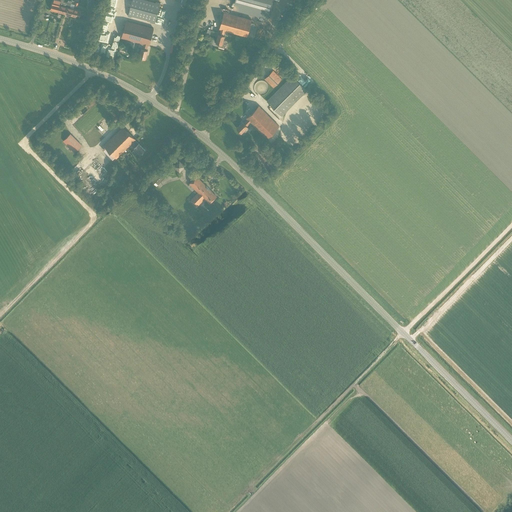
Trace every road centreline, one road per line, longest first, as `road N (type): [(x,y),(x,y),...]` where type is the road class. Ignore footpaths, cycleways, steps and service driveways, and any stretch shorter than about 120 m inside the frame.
road 1 (tertiary): [(511,441),(196,132),(111,78),(0,39)]
road 2 (track): [(91,69),(21,142),(94,218),(0,314)]
